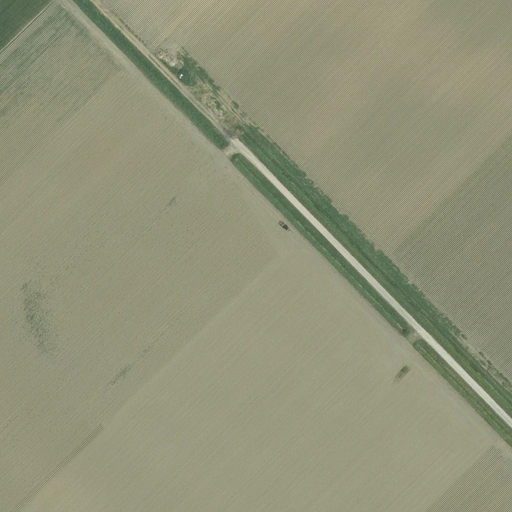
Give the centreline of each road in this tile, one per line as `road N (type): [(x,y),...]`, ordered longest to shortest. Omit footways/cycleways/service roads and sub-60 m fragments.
road 1 (unclassified): [(511,425),(237,145)]
road 2 (track): [(97,0),(237,145)]
